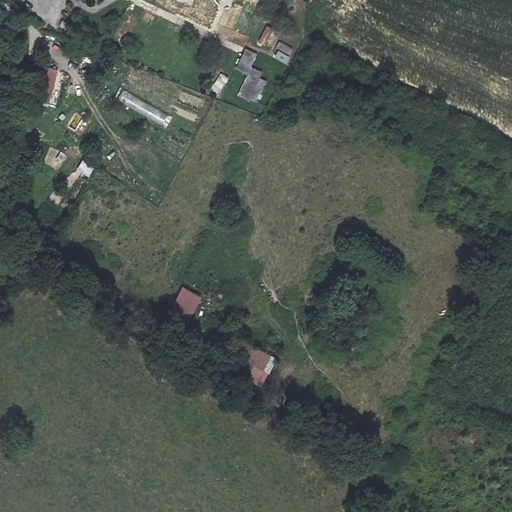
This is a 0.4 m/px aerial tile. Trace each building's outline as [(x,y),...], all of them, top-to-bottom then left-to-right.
[(266,47),(273,29),(265,26),(258,44),(266,47)] [(279,42),(276,48),(289,54),(292,48),(279,42)] [(247,74),(238,96),(256,103),(266,81),(260,78),(263,72),(251,67),(257,54),(245,49),(236,69),(247,74)] [(57,71),(41,64),(33,93),(49,100),(57,71)] [(220,73),(211,89),(220,93),(228,77),(220,73)] [(148,107),(144,114),(162,123),(165,116),(148,107)] [(190,324),(201,297),(181,288),(169,315),(190,324)] [(263,388),(276,359),(249,347),(237,376),(263,388)]
